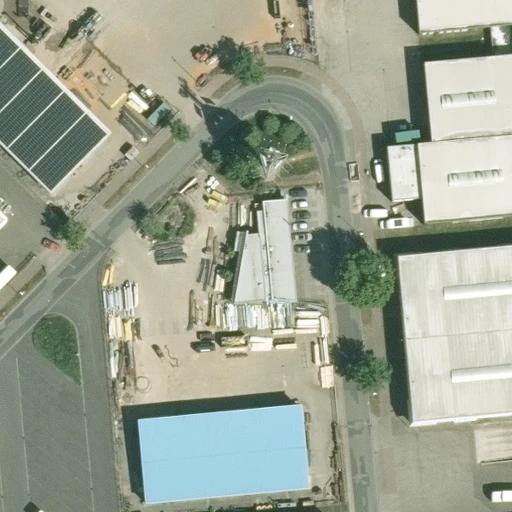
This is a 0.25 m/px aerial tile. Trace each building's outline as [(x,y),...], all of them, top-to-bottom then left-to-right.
[(511,0),(412,0),(416,36),(488,30),(490,58),(511,56),(511,51),(510,27),(511,26),(511,0)] [(0,153),(41,195),(102,136),(0,32),(0,153)] [(418,64),(425,145),(386,148),(391,204),(422,201),(424,225),(511,217),(511,56),(490,58),(418,64)] [(269,303),(293,304),(285,198),(261,199),(262,209),(253,210),(253,230),(238,229),(226,309),(269,303)] [(511,252),(395,264),(411,426),(511,415),(511,252)] [(299,409),(134,423),(142,506),(306,492),(299,409)]
